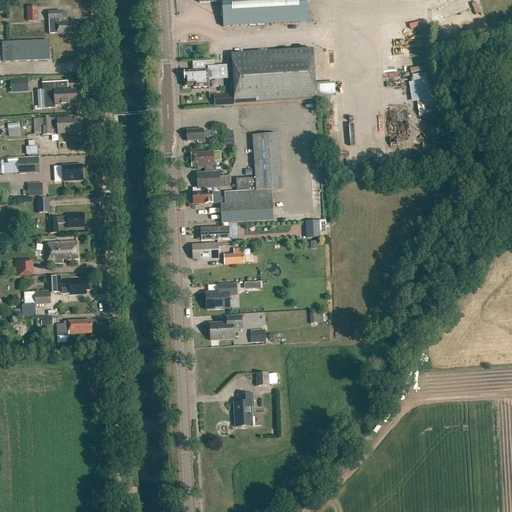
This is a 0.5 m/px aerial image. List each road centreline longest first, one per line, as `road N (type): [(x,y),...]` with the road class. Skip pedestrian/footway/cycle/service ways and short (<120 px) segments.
road 1 (secondary): [(188,511),(161,0)]
road 2 (unclassified): [(120,511),(94,0)]
road 3 (unclassified): [(284,511),(364,420),(511,196)]
road 4 (unknown): [(167,129),(281,126),(291,205)]
road 5 (unknown): [(319,0),(316,28),(295,35),(221,39),(162,26)]
